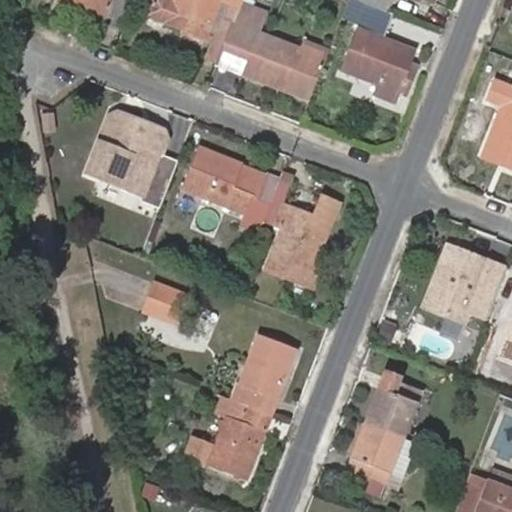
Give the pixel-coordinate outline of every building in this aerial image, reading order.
[(59,0),(60,1),(74,6),(111,21),(110,26),(121,31),(133,0),(59,0)] [(173,0),(172,2),(165,0),(150,0),(144,16),(183,32),(184,29),(191,31),(188,37),(202,43),(210,45),(211,43),(221,17),(232,22),(238,4),(240,0),(173,0)] [(383,36),(392,14),(368,5),(357,0),(347,0),(340,20),(383,36)] [(357,0),(368,5),(392,14),(397,1),(393,0),(357,0)] [(232,22),(222,47),(236,52),(246,28),(257,30),(263,14),(238,4),(232,22)] [(211,43),(222,47),(232,22),(221,17),(211,43)] [(240,74),(257,30),(246,28),(236,52),(222,47),(214,67),(238,77),(240,74)] [(303,39),(300,48),(257,30),(240,74),(283,91),(307,102),(328,48),(303,39)] [(416,51),(358,30),(341,73),(376,87),(373,98),(394,106),(398,94),(404,99),(409,87),(402,84),(410,66),(416,51)] [(214,67),(222,47),(211,43),(210,45),(203,63),(214,67)] [(416,69),(410,66),(402,84),(409,87),(416,69)] [(511,89),(510,89),(485,150),(503,157),(511,160),(511,89)] [(117,138),(101,181),(141,197),(138,203),(145,206),(145,204),(159,209),(167,186),(175,163),(161,158),(165,147),(166,143),(162,134),(115,114),(106,118),(100,133),(117,138)] [(51,115),(40,116),(42,133),(53,132),(51,115)] [(232,190),(241,163),(199,148),(182,191),(245,215),(252,197),(232,190)] [(268,174),(241,163),(232,190),(252,197),(245,215),(237,229),(254,241),(261,223),(268,206),(257,201),(258,199),(268,174)] [(280,177),(268,174),(258,199),(257,201),(268,206),(280,177)] [(281,174),(280,177),(268,206),(280,210),(282,204),(294,178),(281,174)] [(315,265),(339,204),(322,197),(314,217),(290,208),(282,204),(280,210),(268,206),(261,223),(280,231),(263,272),(311,291),(321,268),(315,265)] [(439,262),(422,303),(465,320),(469,311),(486,317),(492,301),(507,265),(490,259),(473,252),(465,272),(439,262)] [(507,265),(492,301),(486,317),(483,323),(496,327),(510,295),(511,290),(511,267),(507,265)] [(184,295),(154,285),(144,314),(174,324),(184,295)] [(396,328),(382,323),(377,337),(391,342),(396,328)] [(511,325),(508,337),(499,358),(511,362),(511,325)] [(230,399),(245,405),(270,416),(277,399),(273,397),(283,373),(286,375),(296,350),(256,334),(236,383),(230,399)] [(277,399),(286,375),(283,373),(273,397),(277,399)] [(372,410),(367,423),(400,436),(418,388),(388,375),(381,390),(375,388),(367,409),(372,410)] [(159,383),(145,378),(140,391),(153,396),(159,383)] [(270,416),(245,405),(230,399),(221,396),(214,414),(224,417),(212,446),(190,437),(183,458),(245,481),(255,457),(252,455),(261,431),(264,432),(270,416)] [(367,409),(362,421),(367,423),(372,410),(367,409)] [(367,423),(362,421),(357,435),(361,437),(367,423)] [(361,437),(357,435),(348,457),(355,459),(350,471),(365,477),(382,484),(387,471),(404,478),(418,443),(400,436),(367,423),(361,437)] [(252,455),(255,457),(264,432),(261,431),(252,455)] [(511,477),(492,470),(488,480),(511,490),(511,477)] [(457,511),(460,511),(475,511),(487,481),(471,474),(457,511)] [(382,484),(365,477),(360,491),(378,498),(382,484)] [(511,511),(511,490),(488,480),(487,481),(475,511),(511,511)] [(145,482),(142,492),(158,497),(161,487),(145,482)]
